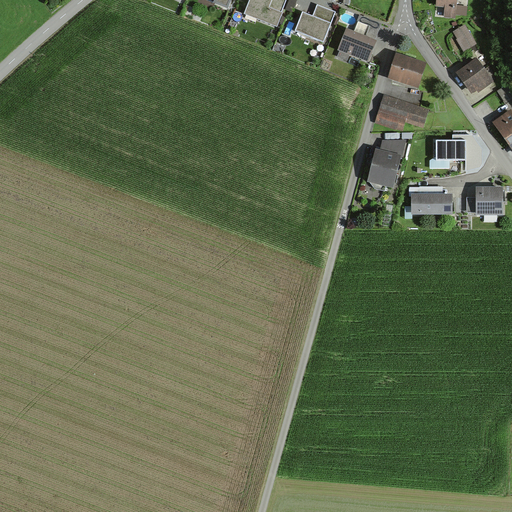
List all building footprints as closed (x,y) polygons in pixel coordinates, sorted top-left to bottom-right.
[(215,0),(214,4),(227,10),(231,0),(215,0)] [(290,2),(284,0),(251,0),(245,18),(279,30),(290,2)] [(458,0),(439,0),(438,17),(457,19),(458,0)] [(313,20),(304,16),(297,34),(324,44),(336,15),(318,7),(313,20)] [(465,51),(477,45),(469,27),(457,32),(465,51)] [(377,45),(346,33),(339,51),(370,63),(377,45)] [(427,69),(397,59),(390,82),(419,92),(427,69)] [(493,82),(481,63),(460,76),(472,96),(493,82)] [(430,114),(387,100),(379,127),(402,134),(405,123),(425,129),(430,114)] [(511,116),(510,114),(495,126),(506,141),(511,136),(511,116)] [(466,143),(436,143),(436,163),(466,163),(466,143)] [(382,153),(376,152),(369,182),(393,188),(400,160),(405,162),(409,144),(384,145),(382,153)] [(504,190),(476,189),(476,215),(504,216),(504,190)] [(453,196),(413,194),(412,214),(453,215),(453,196)]
